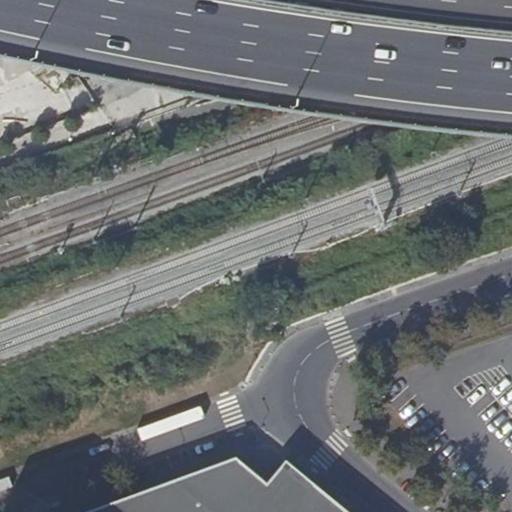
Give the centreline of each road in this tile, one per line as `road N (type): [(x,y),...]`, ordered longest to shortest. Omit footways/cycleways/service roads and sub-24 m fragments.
road 1 (motorway): [(34,0),(309,53),(511,79)]
road 2 (residential): [(433,0),(184,88),(145,110),(65,0)]
road 3 (residential): [(296,396),(0,497)]
road 4 (residential): [(296,396),(301,370),(338,337),(511,274)]
road 5 (residential): [(402,511),(304,423),(296,396)]
